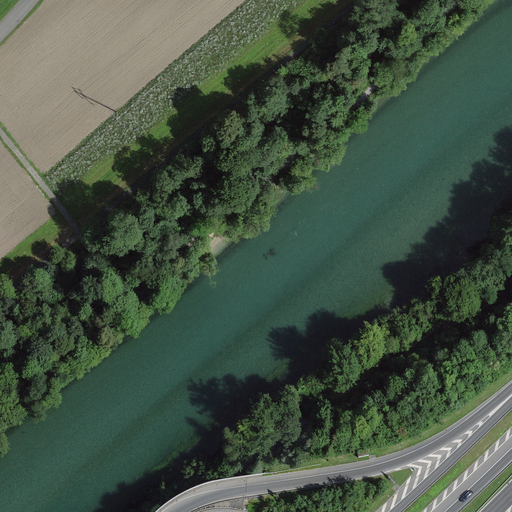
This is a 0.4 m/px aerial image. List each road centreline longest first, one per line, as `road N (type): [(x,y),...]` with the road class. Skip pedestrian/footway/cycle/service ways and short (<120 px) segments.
road 1 (track): [(511,263),(476,314),(415,341),(184,511)]
road 2 (motorway): [(511,389),(412,457),(208,498),(178,511)]
road 3 (motorway): [(511,401),(393,511)]
road 4 (track): [(82,233),(0,129)]
